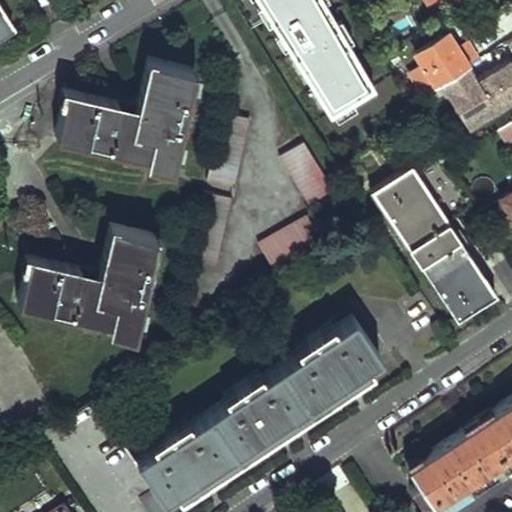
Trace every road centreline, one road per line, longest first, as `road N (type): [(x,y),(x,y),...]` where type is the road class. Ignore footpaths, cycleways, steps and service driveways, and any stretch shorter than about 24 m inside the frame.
road 1 (residential): [(239,511),(511,328)]
road 2 (residential): [(148,0),(0,87)]
